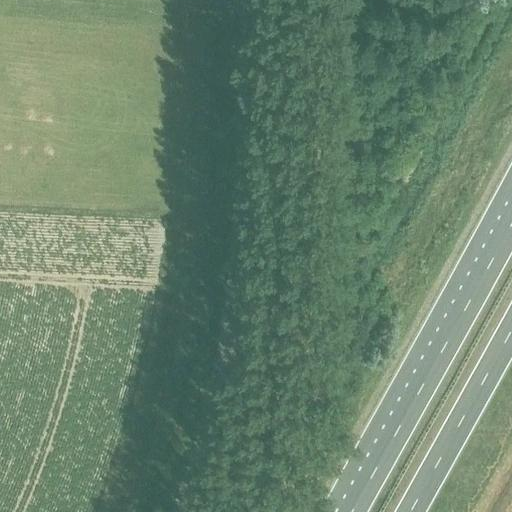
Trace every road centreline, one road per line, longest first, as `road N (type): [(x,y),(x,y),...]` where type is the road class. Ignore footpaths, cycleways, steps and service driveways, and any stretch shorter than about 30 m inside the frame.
road 1 (unclassified): [(171,511),(226,327),(246,0)]
road 2 (trunk): [(511,224),(350,511)]
road 3 (trunk): [(410,511),(511,330)]
